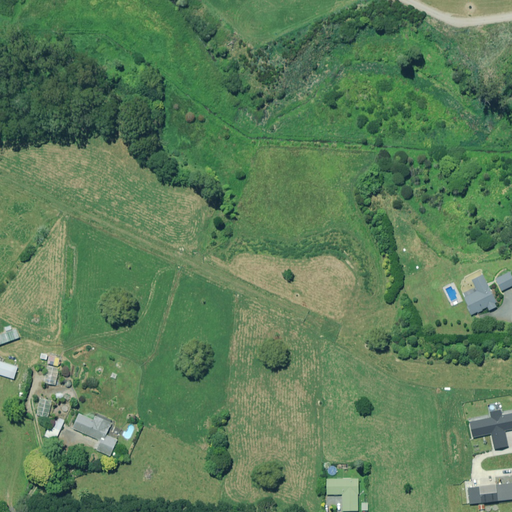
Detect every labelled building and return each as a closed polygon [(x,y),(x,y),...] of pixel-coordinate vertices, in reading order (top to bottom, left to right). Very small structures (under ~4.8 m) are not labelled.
[(511,287),(511,272),(498,279),(504,291),(511,287)] [(465,298),(470,309),(469,310),(472,316),(473,316),(479,313),(479,314),(485,312),(484,311),(489,309),(491,311),(498,308),(497,304),(498,303),(486,275),(474,281),(479,292),(465,298)] [(0,345),(22,338),(19,329),(0,336),(0,345)] [(62,355),(53,353),(49,365),(58,368),(62,355)] [(19,367),(0,361),(0,374),(16,379),(19,367)] [(61,373),(48,371),(46,384),(59,386),(61,373)] [(50,400),(38,399),(37,416),(49,417),(50,400)] [(511,416),(504,418),(503,413),(492,415),(493,420),(470,425),(474,441),(491,437),(495,452),(509,449),(506,433),(511,432),(511,416)] [(96,420),(81,414),(75,429),(100,440),(96,449),(112,457),(120,440),(108,435),(114,423),(98,416),(96,420)] [(55,415),(46,436),(57,441),(67,420),(61,418),(55,415)] [(473,482),(466,483),(461,487),(463,506),(504,502),(503,492),(498,492),(497,478),(472,480),(473,482)] [(359,511),(360,480),(328,480),(328,496),(343,496),(343,511),(359,511)]
